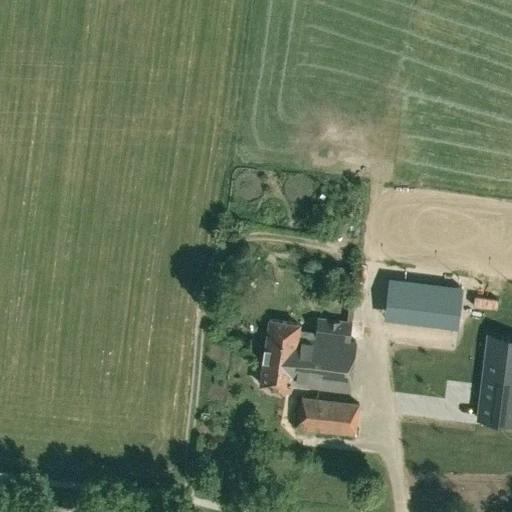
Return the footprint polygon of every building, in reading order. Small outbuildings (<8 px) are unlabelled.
[(399,275),(395,301),(445,309),(449,283),(399,275)] [(476,287),(476,307),(494,308),(495,288),(476,287)] [(310,359),(311,355),(353,361),(356,343),(348,342),(353,305),(348,305),(347,318),(318,315),(316,331),(298,329),(299,324),(269,320),(265,353),(310,359)] [(419,391),(419,334),(419,323),(394,322),(393,391),(419,391)] [(448,334),(420,334),(420,391),(447,391),(448,334)] [(353,361),(311,355),(310,359),(265,353),(261,384),(291,388),(291,385),(349,392),(353,361)] [(472,473),(511,476),(511,367),(481,364),(472,473)] [(358,403),(301,396),(297,428),(354,435),(358,403)] [(415,469),(455,473),(461,401),(421,398),(415,469)]
